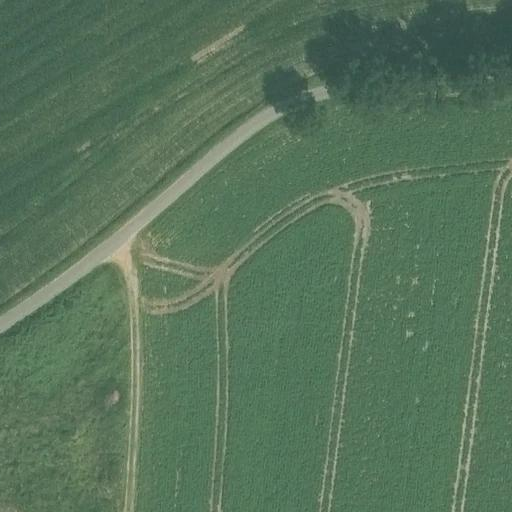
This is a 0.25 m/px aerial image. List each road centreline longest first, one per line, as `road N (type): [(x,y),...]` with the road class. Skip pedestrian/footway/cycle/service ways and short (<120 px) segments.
road 1 (unclassified): [(0,323),(116,244),(285,105),(421,73),(511,67)]
road 2 (track): [(116,244),(149,335),(147,511)]
road 3 (track): [(0,442),(73,379),(149,335)]
